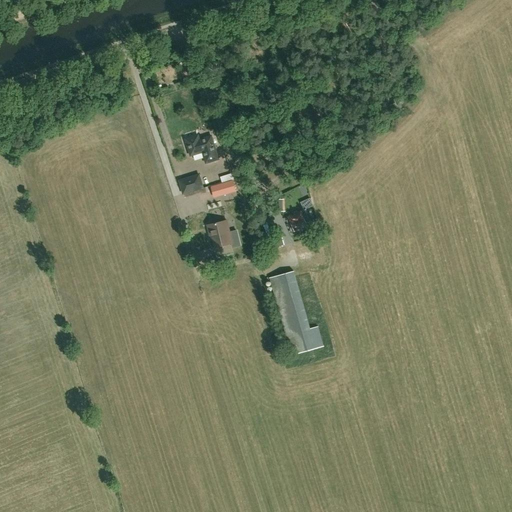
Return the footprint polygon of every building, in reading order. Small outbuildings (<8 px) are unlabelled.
[(218,159),(212,138),(208,137),(201,139),(199,142),(187,146),(190,156),(202,152),(205,163),(218,159)] [(179,181),(183,194),(202,188),(198,175),(179,181)] [(232,181),(223,184),(211,187),(214,197),(235,191),(232,181)] [(314,223),(308,208),(313,206),(309,199),(300,203),(303,210),(287,218),(294,232),(314,223)] [(227,221),(210,225),(215,247),(232,243),(227,221)] [(266,238),(269,249),(284,244),(281,234),(266,238)] [(318,326),(310,329),(294,271),(269,278),(291,355),(324,346),(318,326)]
